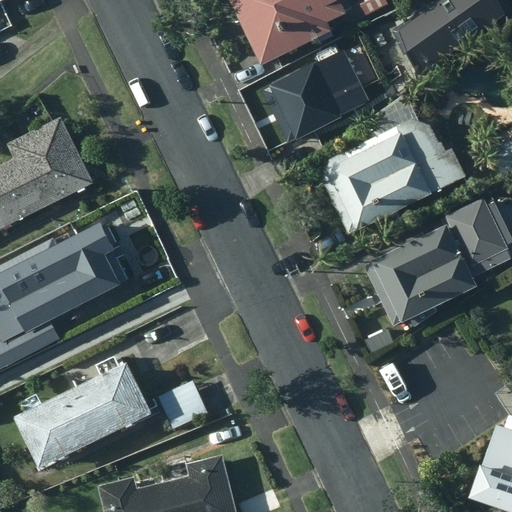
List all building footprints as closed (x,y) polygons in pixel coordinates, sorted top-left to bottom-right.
[(348,14),(341,0),(230,0),(263,66),(334,31),(330,23),(348,14)] [(389,4),(386,0),(356,0),(364,16),(389,4)] [(465,0),(451,11),(457,19),(446,27),(463,50),(507,17),(493,0),(482,0),(478,3),(475,0),(465,0)] [(375,66),(363,40),(263,90),(289,143),(342,117),(335,102),(361,89),(355,77),(375,66)] [(7,144),(15,158),(41,210),(95,184),(61,118),(7,144)] [(318,166),(352,233),(468,177),(454,148),(447,151),(442,142),(440,144),(431,125),(415,119),(318,166)] [(507,181),(511,178),(511,122),(497,129),(503,143),(492,148),(507,181)] [(0,230),(41,210),(15,158),(0,165),(0,230)] [(130,281),(101,222),(48,249),(45,243),(0,265),(0,336),(0,337),(0,369),(61,338),(53,321),(130,281)] [(367,266),(396,328),(479,286),(475,277),(503,263),(484,226),(457,239),(450,225),(367,266)] [(135,358),(106,372),(130,424),(160,409),(135,358)] [(106,372),(80,384),(105,436),(130,424),(106,372)] [(210,414),(194,381),(160,397),(175,430),(210,414)] [(80,384),(48,400),(73,452),(105,436),(80,384)] [(46,465),(73,452),(48,400),(45,393),(28,401),(31,409),(23,412),(46,465)] [(511,511),(511,436),(491,428),(463,503),(487,511),(511,511)] [(190,476),(167,482),(174,511),(238,511),(224,455),(188,464),(190,476)] [(174,511),(167,482),(139,489),(136,477),(99,487),(105,511),(174,511)]
